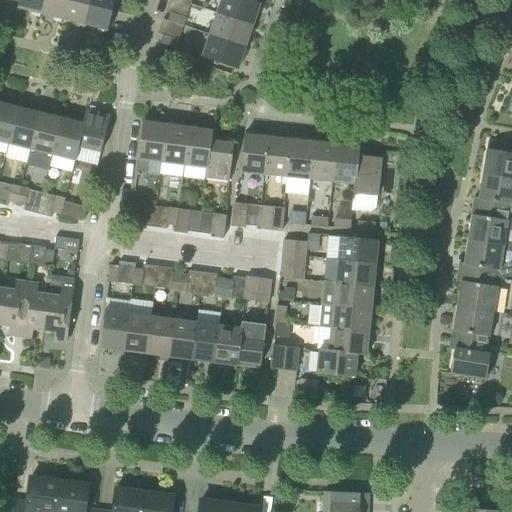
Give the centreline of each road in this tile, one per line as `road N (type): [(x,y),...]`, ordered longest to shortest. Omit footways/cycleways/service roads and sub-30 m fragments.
road 1 (residential): [(71,411),(91,240),(146,0)]
road 2 (residential): [(421,448),(257,437),(71,411)]
